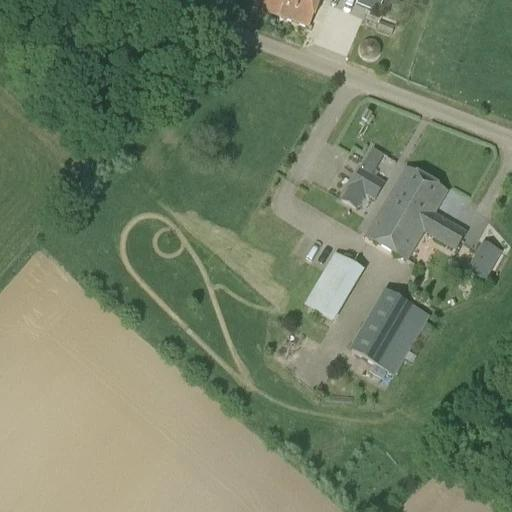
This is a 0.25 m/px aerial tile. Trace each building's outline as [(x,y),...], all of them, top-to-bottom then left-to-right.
[(278,18),(278,19),(309,31),(321,0),(262,0),(259,11),(278,18)] [(359,0),(357,6),(371,11),(375,0),(359,0)] [(367,60),(372,59),(375,54),(374,49),(370,46),(364,47),(361,52),(362,57),(367,60)] [(423,232),(456,251),(466,233),(434,214),(446,192),(405,168),(365,237),(407,261),(423,232)] [(360,170),(340,203),(355,211),(364,196),(374,201),(384,185),(360,170)] [(500,252),(487,244),(471,273),(485,281),(500,252)] [(303,308),(332,325),(362,273),(333,257),(303,308)] [(385,293),(351,351),(375,365),(369,375),(382,383),(388,373),(390,374),(424,316),(385,293)] [(425,325),(420,333),(427,338),(432,329),(425,325)]
